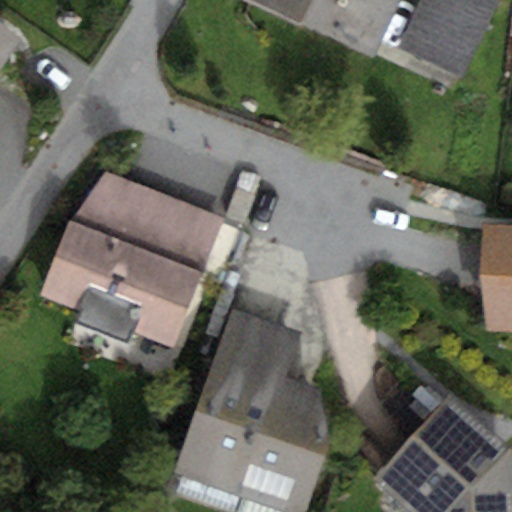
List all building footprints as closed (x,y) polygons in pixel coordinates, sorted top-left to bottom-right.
[(257,0),(374,54),(399,0),(257,0)] [(499,0),(418,0),(397,45),(463,76),(499,0)] [(0,66),(20,40),(0,25),(0,66)] [(69,218),(38,294),(79,309),(75,320),(128,341),(131,331),(170,344),(201,272),(221,218),(104,171),(69,218)] [(511,222),(482,220),(477,273),(486,328),(511,330),(511,222)] [(293,511),(307,511),(333,445),(318,387),(283,374),(300,330),(234,305),(173,467),(293,511)] [(511,511),(511,452),(511,449),(452,392),(373,477),(412,511),(511,511)]
